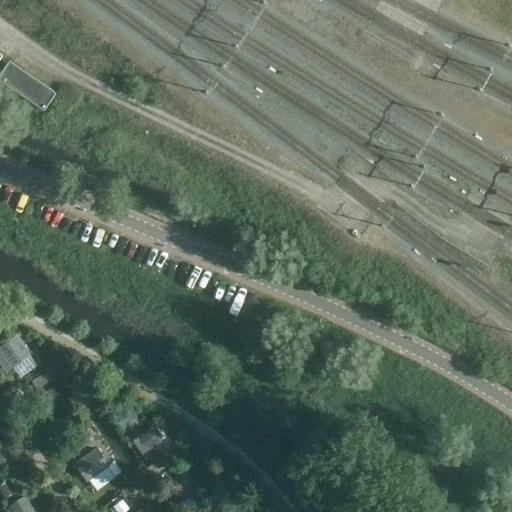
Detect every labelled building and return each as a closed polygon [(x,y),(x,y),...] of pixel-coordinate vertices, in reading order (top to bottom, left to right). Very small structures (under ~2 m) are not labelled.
[(8,60),(0,72),(0,81),(44,111),(56,93),(8,60)] [(32,358),(17,337),(1,349),(16,369),(32,358)] [(9,383),(0,389),(0,391),(5,397),(14,390),(9,383)] [(38,398),(54,419),(68,409),(53,388),(38,398)] [(131,441),(147,464),(165,451),(160,443),(162,442),(151,427),(131,441)] [(81,432),(75,437),(83,448),(89,444),(81,432)] [(110,466),(96,447),(74,463),(88,482),(110,466)] [(163,457),(152,465),(158,472),(169,464),(163,457)] [(198,492),(185,473),(167,486),(180,504),(198,492)] [(5,483),(0,485),(0,490),(5,499),(12,494),(5,483)] [(34,511),(25,496),(9,506),(12,511),(34,511)]
